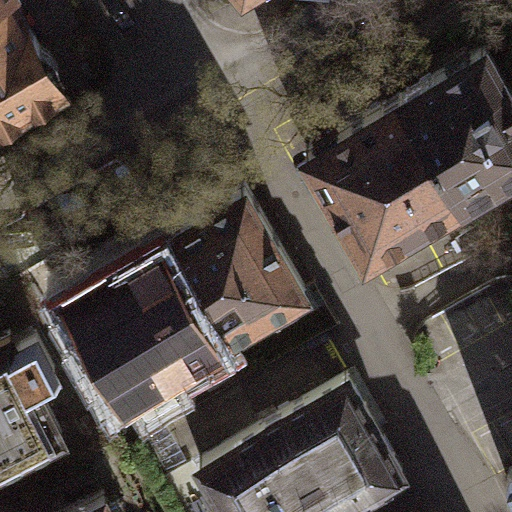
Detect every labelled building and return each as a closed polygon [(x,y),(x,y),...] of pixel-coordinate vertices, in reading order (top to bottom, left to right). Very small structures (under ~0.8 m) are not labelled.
[(40,41),(14,0),(0,0),(0,110),(55,79),(57,59),(48,45),(40,41)] [(462,194),(511,165),(511,85),(484,37),(399,86),(462,194)] [(367,248),(462,194),(399,86),(305,140),(367,248)] [(221,333),(306,284),(244,176),(159,225),(221,333)] [(127,387),(221,333),(159,225),(65,279),(127,387)] [(0,323),(0,462),(65,428),(8,320),(0,323)] [(200,455),(231,511),(317,511),(403,460),(348,369),(200,455)] [(54,511),(118,511),(105,486),(54,511)]
